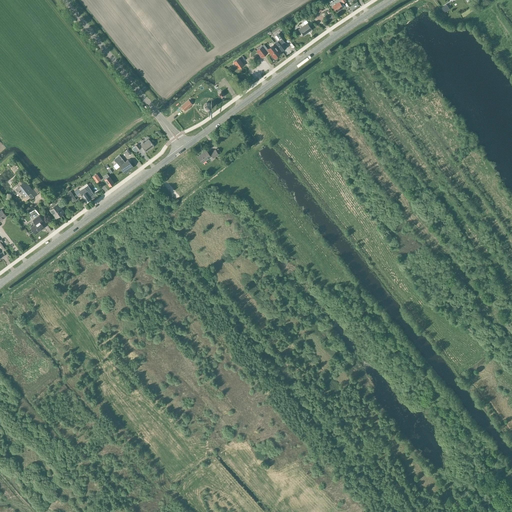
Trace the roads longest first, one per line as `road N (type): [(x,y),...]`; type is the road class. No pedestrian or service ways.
road 1 (secondary): [(182,148),(395,0)]
road 2 (secondary): [(0,283),(182,148)]
road 3 (tertiary): [(165,123),(64,0)]
